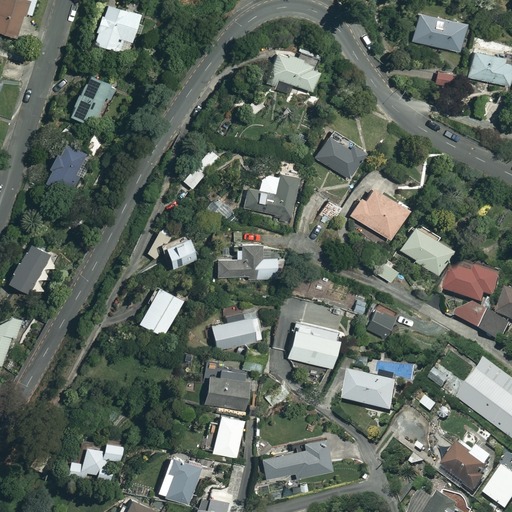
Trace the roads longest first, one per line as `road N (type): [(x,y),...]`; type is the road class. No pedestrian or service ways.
road 1 (residential): [(511,175),(404,117),(325,17),(304,7),(267,10),(241,26),(170,120),(0,430)]
road 2 (residential): [(0,206),(66,0)]
